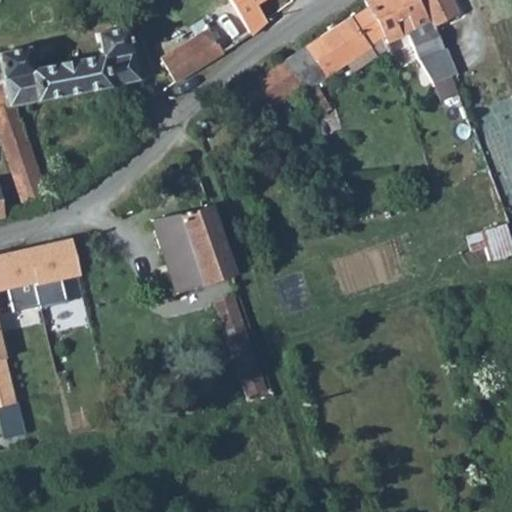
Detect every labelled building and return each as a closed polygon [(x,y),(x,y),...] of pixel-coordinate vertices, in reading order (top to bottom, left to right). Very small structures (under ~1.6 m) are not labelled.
[(249,0),(246,3),(243,0),(217,0),(250,50),(266,38),(255,22),(285,2),(283,0),(249,0)] [(420,17),(413,0),(381,0),(365,13),(366,19),(375,39),(420,17)] [(427,35),(400,47),(414,82),(447,68),(436,41),(456,33),(446,7),(453,4),(451,0),(413,0),(420,17),(427,35)] [(282,74),(299,104),(310,134),(327,128),(316,99),(341,82),(347,92),(375,74),(364,45),(375,39),(366,19),(282,74)] [(0,168),(16,229),(36,225),(10,126),(138,95),(122,37),(91,44),(96,65),(27,80),(23,60),(0,64),(0,168)] [(364,45),(375,74),(386,70),(375,39),(364,45)] [(224,68),(209,41),(160,75),(175,98),(224,68)] [(299,104),(282,74),(237,105),(252,134),(299,104)] [(252,134),(237,105),(211,124),(225,152),(252,134)] [(477,220),(487,262),(511,255),(511,250),(503,214),(477,220)] [(155,232),(181,306),(233,290),(210,221),(180,230),(179,226),(155,232)] [(0,253),(0,290),(29,283),(30,288),(79,275),(69,240),(0,253)] [(232,309),(213,315),(244,410),(263,403),(232,309)] [(0,385),(9,383),(6,370),(0,371),(0,385)] [(0,419),(17,416),(9,383),(0,385),(0,419)]
